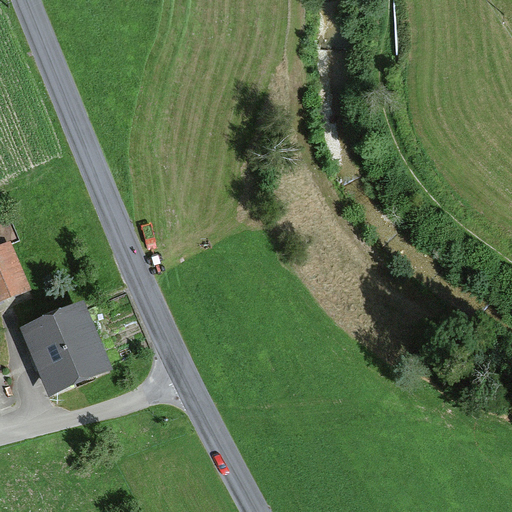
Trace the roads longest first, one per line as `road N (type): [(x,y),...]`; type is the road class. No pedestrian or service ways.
road 1 (tertiary): [(26,0),(144,290),(256,511)]
road 2 (track): [(0,438),(185,380)]
